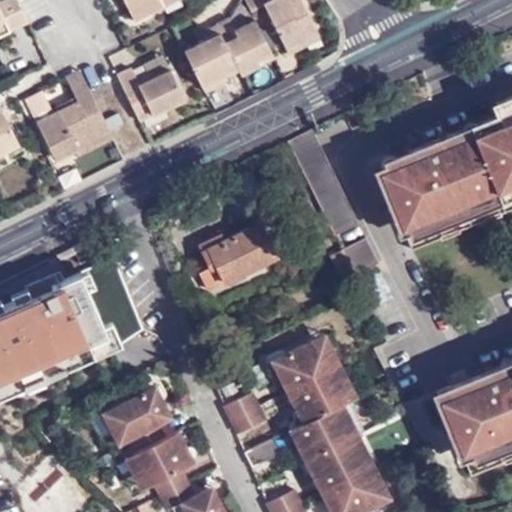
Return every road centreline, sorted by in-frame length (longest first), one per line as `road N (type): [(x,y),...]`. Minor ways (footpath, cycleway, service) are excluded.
road 1 (residential): [(116,192),(259,511)]
road 2 (tertiary): [(116,192),(383,54)]
road 3 (tertiary): [(0,246),(116,192)]
road 4 (tertiary): [(383,54),(492,0)]
